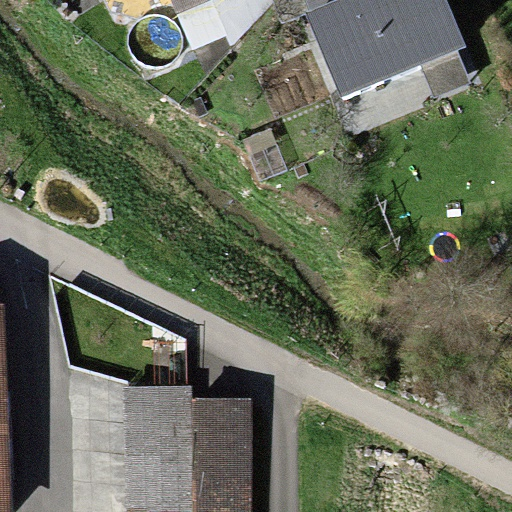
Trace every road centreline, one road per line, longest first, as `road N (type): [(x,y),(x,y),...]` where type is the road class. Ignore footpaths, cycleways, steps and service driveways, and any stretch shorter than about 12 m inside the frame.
road 1 (residential): [(0,232),(277,366)]
road 2 (unknown): [(7,235),(38,511)]
road 3 (track): [(511,480),(277,366)]
